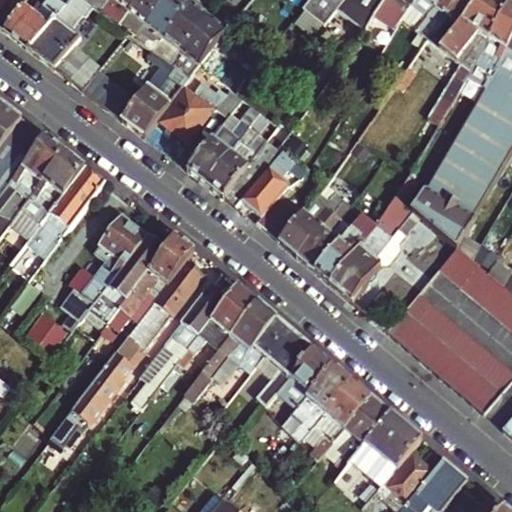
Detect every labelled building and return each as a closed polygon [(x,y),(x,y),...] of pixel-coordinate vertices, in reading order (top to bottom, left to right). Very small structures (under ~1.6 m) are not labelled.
[(50,0),(38,17),(22,5),(0,32),(25,51),(62,6),(66,0),(50,0)] [(66,0),(62,6),(25,51),(82,95),(101,70),(71,47),(77,39),(67,31),(77,18),(88,5),(81,0),(66,0)] [(96,0),(91,7),(98,13),(101,9),(107,0),(96,0)] [(137,0),(107,0),(101,9),(108,14),(112,9),(124,18),(137,0)] [(136,37),(164,0),(137,0),(124,18),(119,24),(136,37)] [(191,5),(184,0),(164,0),(136,37),(133,40),(152,55),(191,5)] [(352,0),(351,2),(349,0),(345,0),(344,2),(341,0),(318,0),(364,35),(374,20),(389,0),(352,0)] [(389,0),(374,20),(395,37),(423,0),(389,0)] [(420,57),(429,45),(419,37),(447,0),(423,0),(395,37),(420,57)] [(460,30),(483,0),(447,0),(419,37),(429,45),(441,54),(446,48),(460,30)] [(495,0),(483,0),(460,30),(446,48),(441,54),(459,68),(429,123),(431,125),(441,131),(453,110),(509,9),(495,0)] [(191,5),(152,55),(154,56),(170,68),(173,65),(209,19),(191,5)] [(493,78),(511,46),(511,10),(509,9),(453,110),(462,114),(468,105),(478,89),(483,93),(488,84),(497,89),(501,82),(493,78)] [(317,37),(325,26),(309,15),(301,26),(317,37)] [(188,82),(227,33),(209,19),(173,65),(170,68),(181,77),(188,82)] [(511,46),(493,78),(501,82),(497,89),(488,84),(483,93),(474,108),(458,136),(427,190),(414,212),(425,221),(459,250),(476,222),(511,163),(511,46)] [(142,142),(188,82),(181,77),(170,68),(154,56),(150,62),(162,71),(121,125),(142,142)] [(421,72),(414,67),(390,100),(397,105),(421,72)] [(237,95),(231,91),(228,95),(221,90),(218,94),(205,84),(198,93),(190,86),(160,125),(188,146),(216,109),(231,120),(234,115),(245,102),(237,95)] [(474,108),(483,93),(478,89),(468,105),(474,108)] [(0,151),(12,135),(21,123),(0,107),(0,106),(0,151)] [(231,120),(224,128),(186,176),(206,190),(252,130),(263,116),(254,109),(243,123),(234,115),(231,120)] [(269,144),(252,130),(206,190),(223,204),(250,169),(269,144)] [(0,198),(35,153),(12,135),(0,151),(0,198)] [(305,149),(292,139),(281,151),(285,154),(295,161),(305,149)] [(44,141),(35,153),(0,198),(0,241),(23,211),(65,157),(44,141)] [(264,180),(243,205),(262,221),(281,197),(288,188),(281,181),(289,171),(302,181),(305,179),(309,173),(295,161),(285,154),(264,180)] [(84,172),(65,157),(23,211),(42,227),(84,172)] [(250,169),(223,204),(236,214),(243,205),(264,180),(250,169)] [(84,172),(42,227),(40,229),(54,239),(30,271),(37,277),(105,188),(84,172)] [(413,182),(402,202),(407,207),(419,186),(413,182)] [(326,189),(304,216),(279,246),(298,263),(336,216),(346,205),(326,189)] [(279,246),(304,216),(281,197),(262,221),(256,229),(279,246)] [(402,202),(378,231),(330,290),(353,309),(425,221),(414,212),(407,207),(402,202)] [(352,210),(346,205),(336,216),(343,221),(352,210)] [(316,278),(341,247),(333,240),(346,224),(343,221),(336,216),(298,263),(316,278)] [(86,320),(147,239),(122,220),(94,256),(107,266),(83,298),(76,293),(62,310),(81,325),(86,320)] [(352,233),(354,231),(346,224),(333,240),(341,247),(352,233)] [(330,290),(378,231),(373,227),(362,241),(352,233),(341,247),(316,278),(330,290)] [(109,327),(164,253),(147,239),(86,320),(97,329),(103,322),(109,327)] [(174,241),(164,253),(109,327),(104,333),(101,336),(112,344),(132,318),(141,325),(188,264),(194,257),(174,241)] [(459,250),(440,275),(511,335),(511,294),(506,289),(490,276),(475,263),(459,250)] [(129,341),(141,351),(148,356),(175,321),(207,279),(188,264),(141,325),(129,341)] [(511,278),(495,268),(490,276),(506,289),(511,278)] [(219,356),(257,307),(237,290),(227,304),(157,395),(164,400),(206,346),(219,356)] [(157,395),(227,304),(210,291),(173,340),(179,345),(170,356),(173,358),(141,400),(148,406),(157,395)] [(429,337),(439,345),(449,354),(460,362),(471,371),(481,379),(491,388),(506,369),(421,298),(406,317),(417,327),(429,337)] [(237,372),(252,353),(275,322),(257,307),(219,356),(186,399),(195,407),(228,363),(237,372)] [(57,354),(73,332),(49,314),(33,336),(57,354)] [(399,348),(417,327),(406,317),(389,339),(399,348)] [(103,322),(97,329),(104,333),(109,327),(103,322)] [(252,353),(263,362),(289,333),(275,322),(252,353)] [(429,337),(417,327),(399,348),(411,358),(429,337)] [(263,362),(254,372),(273,388),(258,404),(266,412),(278,398),(315,356),(289,333),(263,362)] [(439,345),(429,337),(411,358),(421,367),(439,345)] [(164,352),(170,356),(179,345),(173,340),(166,350),(164,352)] [(129,341),(68,421),(76,427),(80,421),(91,430),(134,374),(127,368),(141,351),(129,341)] [(449,354),(439,345),(421,367),(431,375),(449,354)] [(442,384),(460,362),(449,354),(431,375),(442,384)] [(291,420),(334,372),(315,356),(278,398),(291,409),(278,425),(283,430),(291,420)] [(471,371),(460,362),(442,384),(453,393),(471,371)] [(511,388),(511,374),(506,369),(491,388),(493,390),(504,399),(511,388)] [(462,401),(481,379),(471,371),(453,393),(462,401)] [(326,419),(353,387),(334,372),(291,420),(283,430),(288,436),(300,448),(307,441),(316,430),(326,419)] [(491,388),(481,379),(462,401),(475,412),(493,390),(491,388)] [(332,450),(371,403),(353,387),(326,419),(316,430),(307,441),(319,451),(312,460),(318,466),(325,457),(332,450)] [(504,399),(493,390),(475,412),(485,421),(504,399)] [(353,467),(392,420),(371,403),(332,450),(346,461),(339,469),(346,474),(353,467)] [(393,480),(422,446),(392,420),(353,467),(383,492),(393,480)] [(346,461),(332,450),(325,457),(339,469),(346,461)] [(376,500),(391,511),(407,511),(437,477),(415,460),(396,483),(393,480),(383,492),(376,500)] [(437,477),(407,511),(446,511),(469,485),(446,466),(437,477)]
